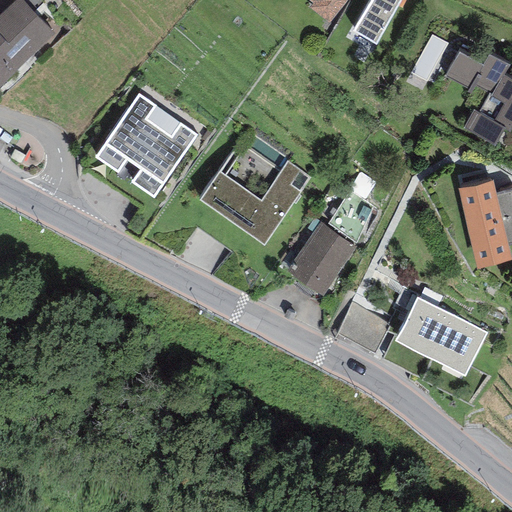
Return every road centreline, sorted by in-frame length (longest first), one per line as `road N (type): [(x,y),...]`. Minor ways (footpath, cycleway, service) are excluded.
road 1 (tertiary): [(511,490),(358,369),(47,210)]
road 2 (residential): [(47,210),(61,172),(57,144),(0,114)]
